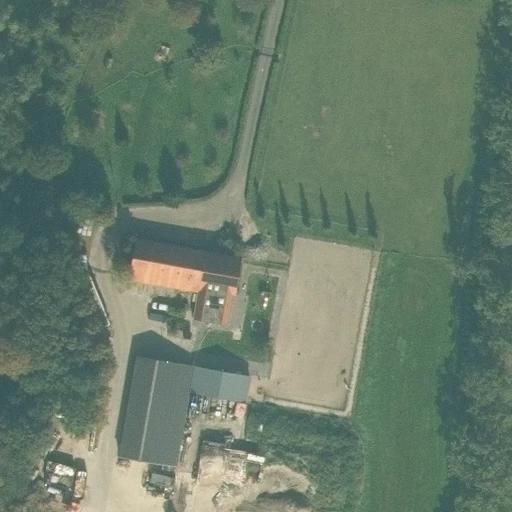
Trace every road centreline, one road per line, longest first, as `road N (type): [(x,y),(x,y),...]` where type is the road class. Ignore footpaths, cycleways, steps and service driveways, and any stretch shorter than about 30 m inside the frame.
road 1 (unknown): [(281,0),(238,185),(203,212),(129,211),(111,233),(106,272),(128,340),(106,511)]
road 2 (track): [(474,511),(511,153)]
